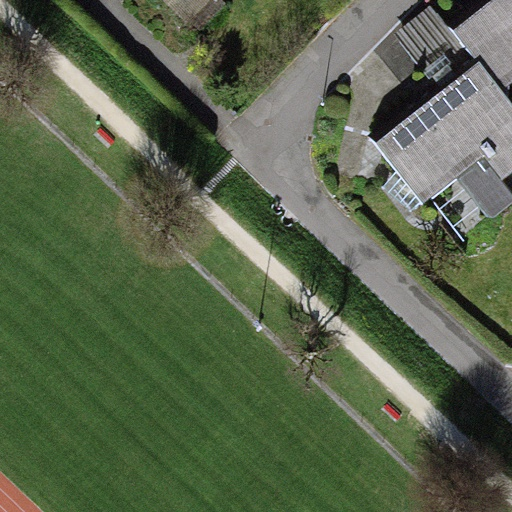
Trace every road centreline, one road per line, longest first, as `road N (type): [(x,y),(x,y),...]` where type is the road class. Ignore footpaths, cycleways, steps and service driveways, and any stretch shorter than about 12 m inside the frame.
road 1 (track): [(511,493),(0,7)]
road 2 (residential): [(245,147),(511,396)]
road 3 (residential): [(245,147),(392,0)]
